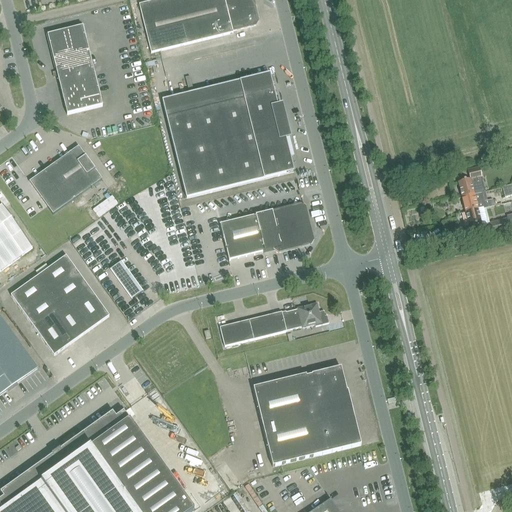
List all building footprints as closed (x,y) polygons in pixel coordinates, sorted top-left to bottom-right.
[(258,22),(252,0),(161,0),(139,6),(151,54),(233,34),(232,32),(255,26),(258,22)] [(47,36),(67,116),(102,107),(83,28),(47,36)] [(162,102),(186,200),(294,173),(290,158),(287,144),(282,127),(278,110),(270,75),(162,102)] [(28,146),(22,149),(26,159),(32,156),(28,146)] [(78,148),(29,183),(53,216),(102,181),(78,148)] [(93,152),(97,160),(102,158),(98,150),(93,152)] [(470,181),(458,183),(461,198),(474,195),(482,193),(478,179),(481,178),(479,168),(467,171),(470,181)] [(511,185),(502,188),(505,198),(511,196),(511,185)] [(489,209),(487,202),(484,203),(482,193),(474,195),(461,198),(465,213),(478,210),(483,208),(484,210),(489,209)] [(77,212),(87,206),(83,199),(72,205),(77,212)] [(220,226),(209,229),(212,243),(223,240),(229,262),(262,254),(275,251),(278,253),(310,245),(312,241),(304,208),(300,206),(272,213),(220,226)] [(0,272),(23,257),(33,250),(2,207),(0,208),(0,272)] [(478,210),(465,213),(469,228),(481,225),(478,210)] [(507,219),(487,224),(490,236),(510,231),(511,230),(511,215),(506,217),(507,219)] [(216,216),(204,217),(205,228),(217,226),(216,216)] [(10,297),(54,357),(109,318),(66,258),(10,297)] [(132,301),(143,294),(121,263),(110,271),(132,301)] [(219,329),(224,349),(286,333),(286,332),(302,328),(302,329),(315,326),(315,328),(329,325),(327,317),(324,318),(323,314),(319,315),(316,305),(297,310),(297,311),(282,315),(281,314),(219,329)] [(0,395),(37,369),(0,317),(0,395)] [(272,469),(361,447),(347,393),(346,393),(341,369),(311,376),(312,377),(306,378),(306,377),(253,390),(272,469)] [(0,509),(2,511),(192,511),(123,414),(84,442),(81,438),(31,473),(34,477),(0,501),(0,509)] [(252,511),(261,507),(254,493),(245,498),(252,511)] [(337,511),(330,501),(314,511),(337,511)]
